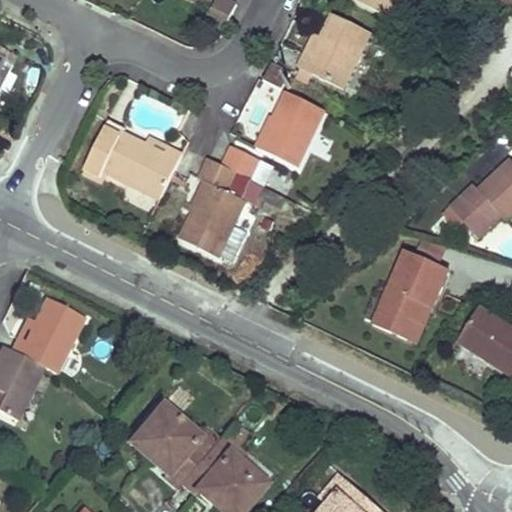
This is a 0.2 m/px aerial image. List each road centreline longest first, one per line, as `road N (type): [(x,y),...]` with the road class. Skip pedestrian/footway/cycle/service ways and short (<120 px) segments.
road 1 (tertiary): [(8,221),(411,419),(511,501)]
road 2 (residential): [(91,29),(195,69),(240,52),(265,0)]
road 3 (residential): [(91,29),(8,221)]
